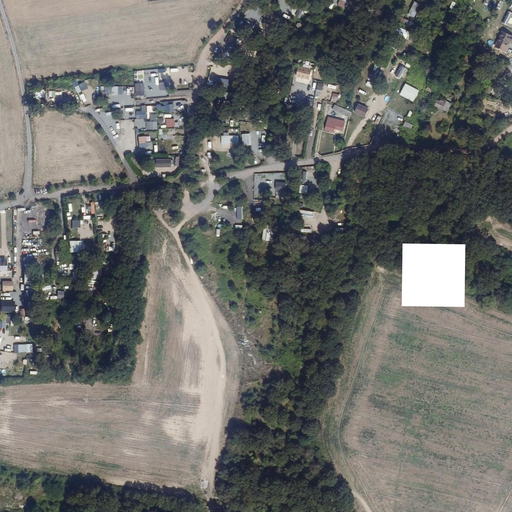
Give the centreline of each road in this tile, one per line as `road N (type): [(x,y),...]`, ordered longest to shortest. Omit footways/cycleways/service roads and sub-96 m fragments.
road 1 (residential): [(511,125),(474,150),(385,144),(37,198)]
road 2 (track): [(0,6),(27,164),(3,206)]
road 3 (unknown): [(244,0),(199,64),(190,179)]
